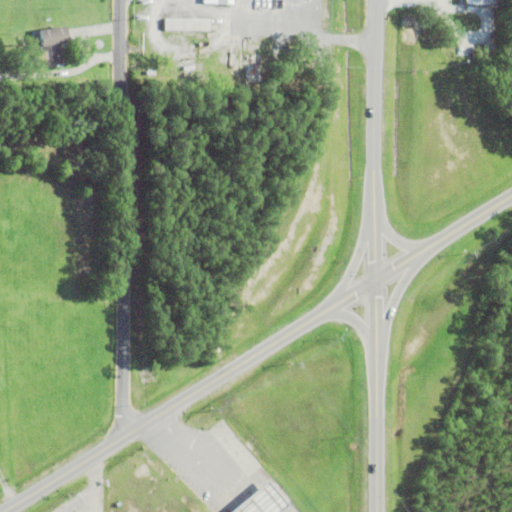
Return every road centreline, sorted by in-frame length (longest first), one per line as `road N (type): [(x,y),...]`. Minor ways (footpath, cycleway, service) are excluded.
road 1 (secondary): [(511,197),(3,511)]
road 2 (residential): [(125,437),(120,0)]
road 3 (secondary): [(377,206),(378,511)]
road 4 (tertiary): [(377,0),(377,206)]
road 5 (secondary): [(378,356),(398,298),(434,244)]
road 6 (residential): [(121,65),(0,65)]
